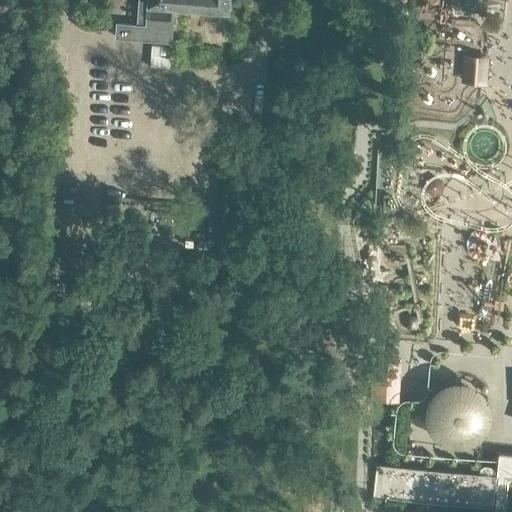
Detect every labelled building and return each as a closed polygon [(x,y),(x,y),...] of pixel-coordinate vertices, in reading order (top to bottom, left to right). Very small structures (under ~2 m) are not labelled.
[(173,7),(228,11),(228,0),(147,0),(146,27),(117,25),(116,39),(171,43),(173,7)] [(169,69),(171,46),(151,45),(150,68),(169,69)] [(487,85),(489,56),(481,56),(473,55),(464,55),(461,83),(471,83),(478,84),(487,85)] [(451,198),(439,181),(424,192),(436,209),(451,198)] [(383,191),(381,209),(392,210),(398,207),(392,194),(387,191),(383,191)] [(79,256),(84,203),(50,200),(46,253),(79,256)] [(491,207),(475,211),(480,230),(496,226),(491,207)] [(463,325),(460,343),(477,345),(479,328),(463,325)] [(388,373),(390,395),(402,393),(400,371),(388,373)] [(472,447),(472,438),(482,439),(482,424),(473,424),(473,420),(433,418),(432,446),(472,447)] [(511,454),(499,453),(497,474),(511,475),(511,454)] [(431,503),(433,468),(376,463),(373,499),(431,503)]
